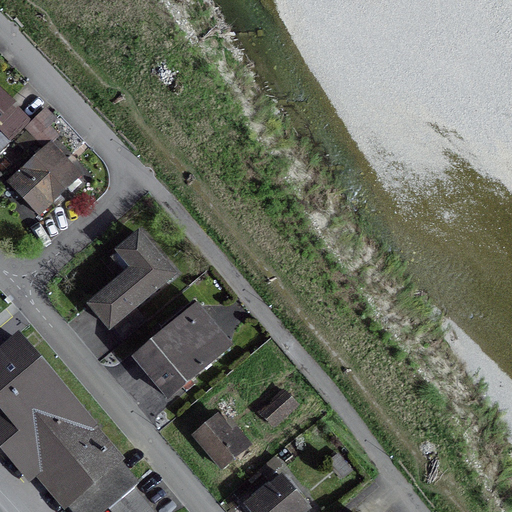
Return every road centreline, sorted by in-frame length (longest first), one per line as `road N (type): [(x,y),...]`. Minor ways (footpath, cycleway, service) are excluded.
road 1 (residential): [(423,511),(141,179)]
road 2 (residential): [(18,287),(206,511)]
road 3 (residential): [(141,179),(0,34)]
road 4 (residential): [(141,179),(18,287)]
